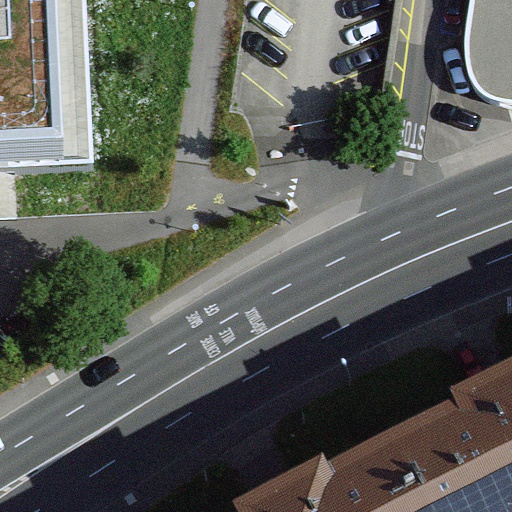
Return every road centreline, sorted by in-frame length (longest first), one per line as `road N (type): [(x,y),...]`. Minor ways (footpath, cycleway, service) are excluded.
road 1 (primary): [(0,493),(205,366),(415,259)]
road 2 (residential): [(428,0),(405,183),(415,259)]
